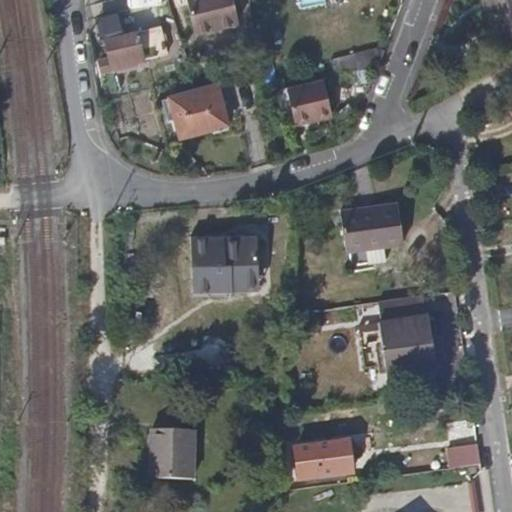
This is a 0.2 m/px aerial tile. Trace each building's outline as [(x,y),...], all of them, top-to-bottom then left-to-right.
[(184,0),(188,16),(232,5),(230,0),(184,0)] [(511,0),(470,0),(471,0),(472,0),(477,0),(479,9),(484,28),(487,27),(491,42),(511,36),(511,0)] [(473,10),(479,9),(477,0),(472,0),(471,0),(473,10)] [(192,35),(237,24),(232,5),(188,16),(192,35)] [(118,33),(113,14),(98,17),(103,37),(118,33)] [(173,27),(172,20),(154,24),(155,31),(173,27)] [(155,31),(154,24),(134,29),(135,32),(136,38),(156,33),(155,31)] [(141,59),(136,38),(135,32),(104,39),(108,55),(111,66),(111,69),(124,66),(125,63),(141,59)] [(377,63),(382,49),(375,48),(350,54),(353,69),(377,63)] [(100,69),(111,66),(108,55),(97,57),(100,69)] [(295,123),(332,114),(322,76),(285,86),(295,123)] [(223,127),(214,88),(167,98),(177,138),(223,127)] [(396,204),(354,210),(360,256),(386,252),(385,247),(402,244),(396,204)] [(360,256),(354,210),(338,212),(343,252),(349,251),(351,267),(387,262),(386,252),(360,256)] [(260,255),(247,255),(246,243),(212,243),(213,257),(194,257),(195,293),(225,291),(225,279),(261,278),(260,255)] [(427,317),(425,317),(422,296),(376,302),(379,323),(377,324),(379,346),(382,346),(384,360),(381,360),(384,381),(434,374),(432,353),(428,354),(426,340),(430,339),(427,317)] [(441,352),(439,338),(430,339),(426,340),(428,354),(432,353),(441,352)] [(298,382),(317,380),(316,358),(288,361),(282,384),(298,382)] [(318,390),(317,380),(298,382),(299,392),(318,390)] [(190,430),(147,429),(146,480),(189,480),(190,430)] [(281,488),(296,486),(294,437),(280,438),(281,488)] [(314,476),(349,471),(345,441),(310,446),(314,476)] [(478,463),(475,445),(452,448),(454,466),(478,463)]
